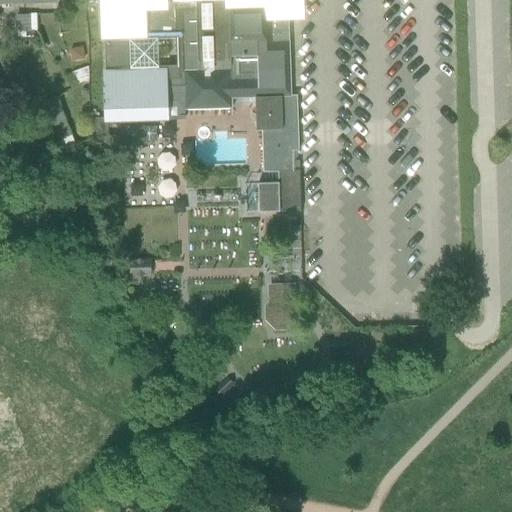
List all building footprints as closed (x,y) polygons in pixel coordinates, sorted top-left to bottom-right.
[(102,0),(106,118),(164,116),(164,102),(179,102),(179,106),(184,110),(232,109),(232,99),(254,98),(255,131),(265,130),(266,172),(277,172),(277,184),(256,184),(256,193),(253,193),(253,203),(257,203),(257,213),(300,212),(298,171),(292,171),(292,151),(298,151),(296,96),(290,96),(288,18),(300,17),(299,0),(102,0)] [(30,15),(15,15),(15,30),(17,30),(17,33),(30,32),(30,15)] [(75,146),(56,97),(44,101),(63,151),(75,146)] [(107,136),(106,118),(91,119),(92,138),(103,137),(104,154),(109,154),(109,155),(118,154),(118,136),(107,136)] [(150,259),(128,259),(129,278),(151,277),(150,259)] [(294,303),(293,284),(267,286),(268,303),(264,307),(264,321),(275,331),(289,331),(298,320),(298,306),(294,303)] [(344,341),(327,342),(327,351),(345,350),(344,341)] [(328,359),(324,367),(340,374),(343,366),(328,359)] [(219,365),(203,372),(207,380),(223,373),(219,365)] [(226,378),(213,390),(220,397),(232,385),(226,378)] [(238,390),(227,404),(234,410),(245,395),(238,390)] [(282,394),(264,399),(269,419),(287,415),(282,394)]
